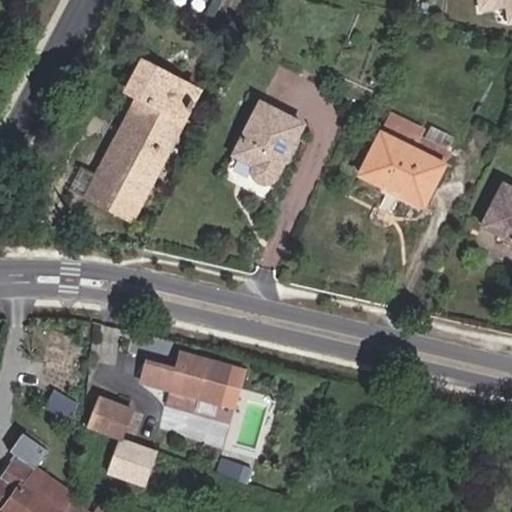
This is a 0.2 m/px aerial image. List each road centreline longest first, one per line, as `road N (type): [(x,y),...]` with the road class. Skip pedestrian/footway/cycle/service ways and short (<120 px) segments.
road 1 (residential): [(0,279),(154,294),(511,377)]
road 2 (residential): [(85,0),(0,165)]
